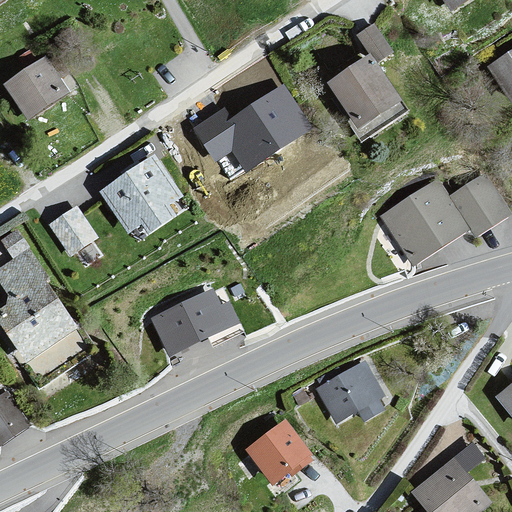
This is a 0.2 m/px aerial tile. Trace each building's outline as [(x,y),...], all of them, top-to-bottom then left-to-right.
[(0,0),(0,9),(13,0),(0,0)] [(442,0),(454,19),(483,0),(442,0)] [(395,50),(375,22),(358,34),(378,62),(395,50)] [(370,52),(326,81),(351,118),(347,121),(362,142),(410,110),(370,52)] [(47,53),(3,83),(28,120),(69,92),(60,80),(64,77),(47,53)] [(511,53),(490,68),(511,98),(511,53)] [(224,108),(193,129),(215,162),(232,150),(248,173),(315,128),(284,82),(231,118),(224,108)] [(155,156),(99,189),(125,233),(139,225),(144,233),(173,216),(166,203),(178,196),(155,156)] [(511,212),(486,174),(449,198),(468,227),(476,237),(511,212)] [(434,178),(377,216),(410,266),(468,227),(449,198),(434,178)] [(77,207),(50,222),(70,256),(97,241),(77,207)] [(33,249),(0,270),(0,284),(12,296),(10,308),(0,315),(0,322),(27,361),(80,327),(53,285),(57,281),(33,249)] [(214,291),(153,318),(169,353),(209,336),(213,345),(244,332),(231,301),(220,305),(214,291)] [(365,362),(317,392),(338,425),(385,397),(365,362)] [(511,388),(497,401),(511,416),(511,388)] [(8,392),(0,397),(0,444),(1,447),(32,427),(8,392)] [(288,422),(248,453),(277,486),(319,456),(288,422)] [(456,461),(412,495),(426,511),(488,511),(497,505),(456,461)]
